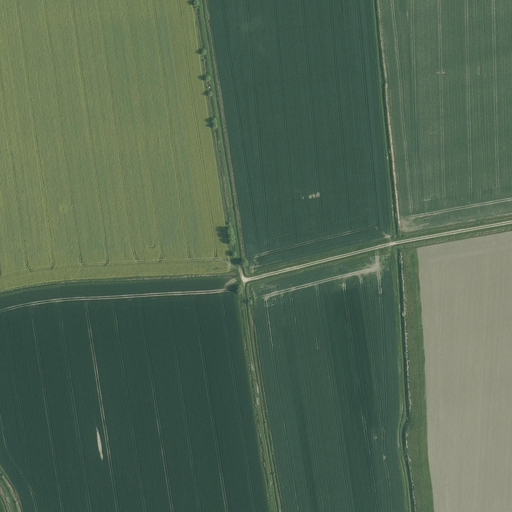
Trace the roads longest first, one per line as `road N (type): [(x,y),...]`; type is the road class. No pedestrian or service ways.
road 1 (track): [(199,0),(276,511)]
road 2 (track): [(511,222),(242,283)]
